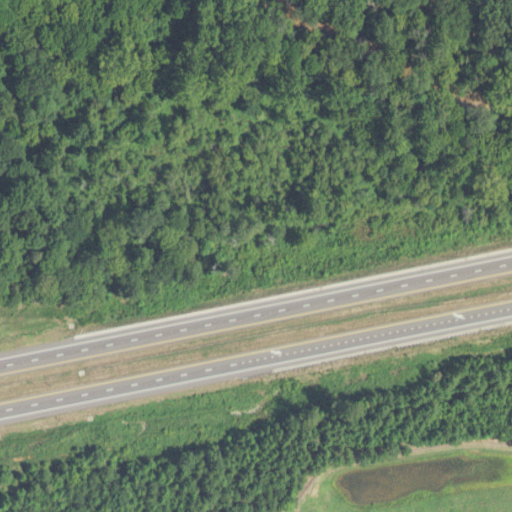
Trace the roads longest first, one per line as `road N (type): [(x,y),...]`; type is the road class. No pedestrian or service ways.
road 1 (motorway): [(511,268),(0,372)]
road 2 (motorway): [(0,409),(511,306)]
